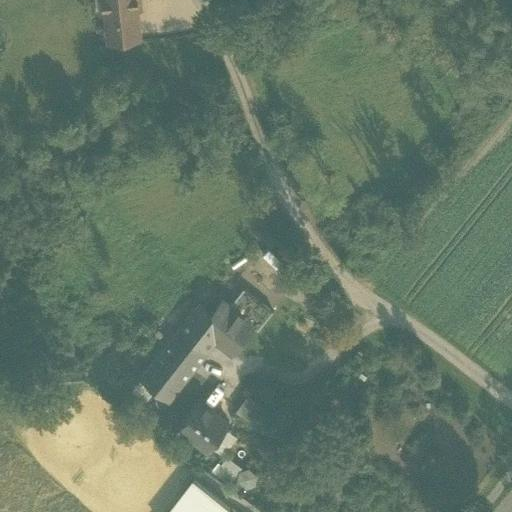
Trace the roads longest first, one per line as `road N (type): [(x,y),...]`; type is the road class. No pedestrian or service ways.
road 1 (track): [(200,0),(295,228),(362,296),(511,406)]
road 2 (unknown): [(162,350),(134,315),(0,4)]
road 3 (track): [(362,296),(299,379),(240,369)]
